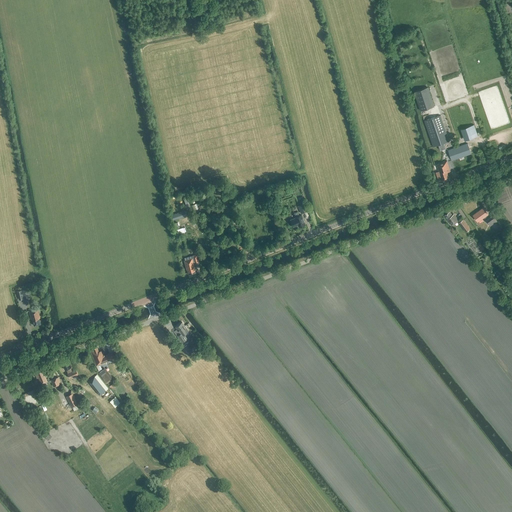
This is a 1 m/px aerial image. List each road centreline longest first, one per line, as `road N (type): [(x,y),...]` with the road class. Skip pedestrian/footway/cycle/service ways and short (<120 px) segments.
road 1 (tertiary): [(147,299),(511,157)]
road 2 (unclassified): [(155,319),(511,179)]
road 3 (unclassified): [(0,380),(155,319)]
road 4 (tertiary): [(0,358),(147,299)]
